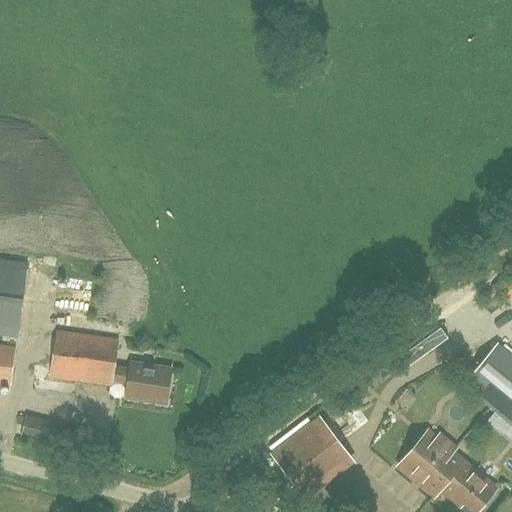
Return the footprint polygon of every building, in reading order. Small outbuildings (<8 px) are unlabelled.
[(0,259),(0,325),(18,328),(25,275),(26,266),(27,263),(0,259)] [(511,276),(501,283),(510,299),(511,298),(511,276)] [(166,404),(171,370),(130,364),(130,370),(114,368),(118,340),(57,331),(51,376),(111,385),(112,383),(128,385),(126,399),(166,404)] [(489,423),(503,434),(511,425),(511,352),(500,343),(464,386),(497,413),(489,423)] [(0,385),(10,387),(15,349),(0,346),(0,385)] [(441,348),(420,356),(431,382),(452,373),(441,348)] [(354,464),(348,456),(320,419),(272,455),(306,500),(354,464)] [(64,450),(68,434),(16,422),(12,439),(51,447),(64,450)] [(434,497),(440,489),(461,507),(464,503),(474,511),(477,511),(495,490),(461,462),(460,464),(450,456),(455,450),(439,437),(435,440),(428,434),(399,468),(415,481),(417,479),(424,485),(422,487),(434,497)]
